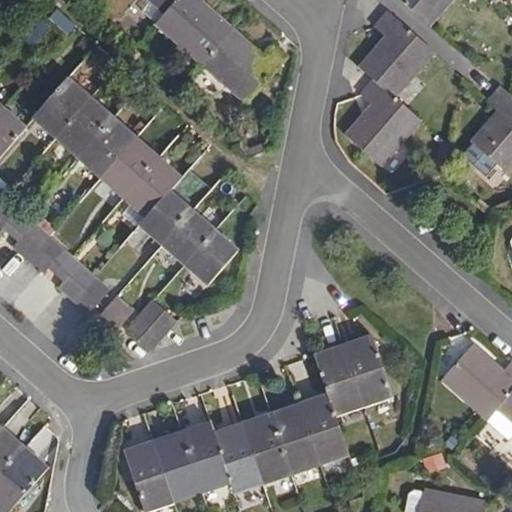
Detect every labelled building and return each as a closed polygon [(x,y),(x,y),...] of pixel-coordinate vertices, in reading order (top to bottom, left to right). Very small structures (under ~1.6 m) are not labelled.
[(143,11),(156,22),(155,24),(247,106),(289,58),(273,44),(264,55),(204,3),(205,0),(147,0),(151,3),(143,11)] [(427,28),(451,0),(487,0),(494,6),(499,0),(395,0),(396,1),(427,28)] [(418,120),(393,98),(432,53),(386,12),(372,28),(382,36),(355,67),(371,79),(358,94),(367,102),(340,133),(377,166),(418,120)] [(37,28),(27,39),(34,45),(44,34),(37,28)] [(131,53),(137,47),(132,42),(126,49),(131,53)] [(137,50),(131,57),(137,62),(142,55),(137,50)] [(34,120),(145,218),(139,226),(206,284),(238,249),(192,209),(210,189),(188,170),(182,177),(70,79),(34,120)] [(505,175),(511,167),(511,99),(498,87),(485,100),(495,110),(466,141),(505,175)] [(0,159),(26,130),(0,106),(0,159)] [(242,142),(234,151),(238,151),(248,160),(265,153),(275,150),(273,145),(264,149),(263,144),(250,149),(242,142)] [(0,234),(4,230),(9,224),(20,212),(0,193),(0,234)] [(9,224),(4,230),(19,242),(24,237),(9,224)] [(14,248),(43,274),(49,268),(54,263),(64,250),(34,225),(24,237),(19,242),(14,248)] [(54,263),(49,268),(64,281),(68,276),(54,263)] [(90,314),(111,290),(79,263),(68,276),(64,281),(59,287),(90,314)] [(101,316),(118,331),(136,310),(118,295),(101,316)] [(148,352),(175,320),(153,300),(126,332),(148,352)] [(335,418),(363,409),(392,399),(372,337),(313,357),(326,395),(215,433),(211,422),(125,451),(144,511),(152,511),(231,486),(235,495),(348,458),(335,418)] [(511,361),(502,371),(471,344),(439,382),(485,422),(495,411),(511,426),(511,361)] [(511,435),(511,426),(495,411),(487,421),(508,440),(511,435)] [(0,511),(8,511),(46,469),(0,428),(0,511)] [(460,442),(452,435),(444,443),(453,451),(460,442)] [(441,452),(434,453),(422,458),(425,467),(447,461),(445,455),(441,452)] [(418,511),(423,491),(414,489),(409,494),(404,511),(418,511)] [(480,511),(483,503),(423,490),(423,491),(418,511),(480,511)]
